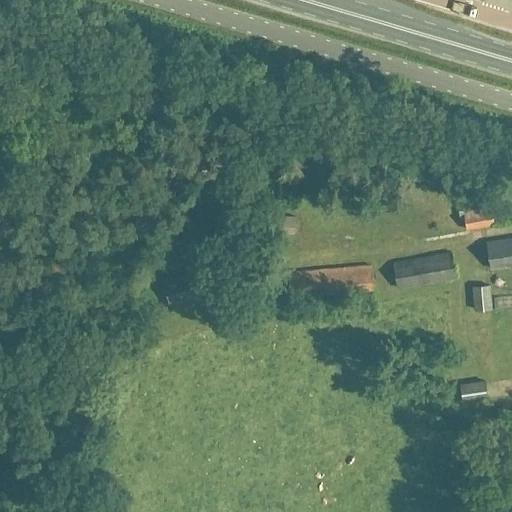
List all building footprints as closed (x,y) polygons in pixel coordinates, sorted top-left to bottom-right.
[(490,207),(463,212),(466,230),(494,224),(490,207)] [(274,215),(272,233),(294,235),(295,216),(274,215)] [(511,263),(511,237),(487,242),(491,267),(511,263)] [(450,252),(394,263),(398,288),(455,277),(450,252)] [(369,265),(289,273),(291,298),(371,290),(369,265)] [(184,278),(164,283),(168,303),(197,296),(192,275),(184,277),(184,278)] [(492,310),(489,285),(471,287),(474,312),(492,310)] [(460,385),(462,402),(486,399),(483,382),(460,385)]
